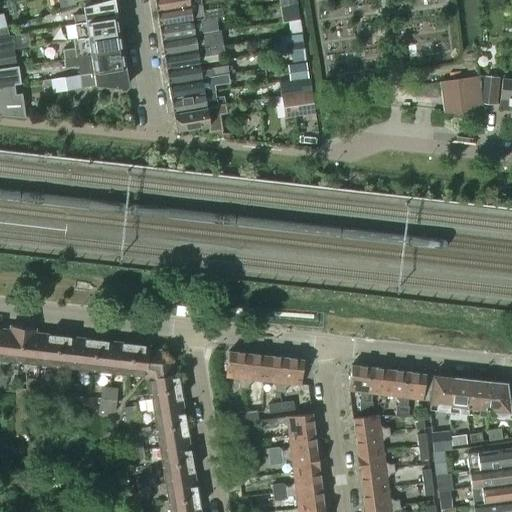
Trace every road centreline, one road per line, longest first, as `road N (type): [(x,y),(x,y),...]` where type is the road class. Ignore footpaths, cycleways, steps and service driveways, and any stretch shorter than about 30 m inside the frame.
road 1 (residential): [(0,309),(193,332)]
road 2 (residential): [(323,347),(511,368)]
road 3 (residential): [(327,155),(389,142),(511,156)]
road 4 (unclassified): [(221,511),(193,332)]
road 5 (residential): [(323,347),(347,511)]
road 6 (residential): [(155,137),(134,0)]
road 7 (residential): [(193,332),(323,347)]
